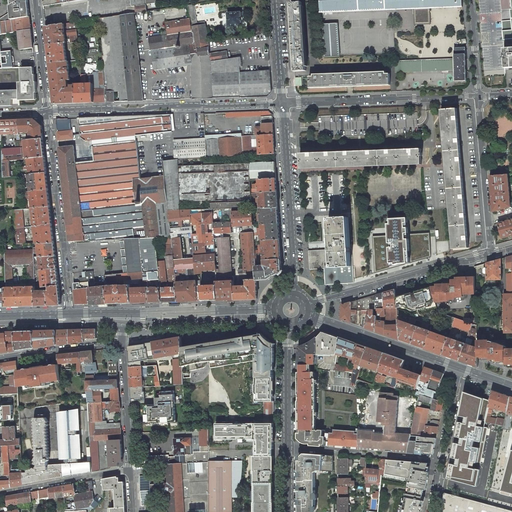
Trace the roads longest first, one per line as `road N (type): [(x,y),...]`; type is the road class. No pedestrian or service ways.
road 1 (residential): [(282,103),(46,111)]
road 2 (residential): [(46,111),(69,323)]
road 3 (residential): [(476,96),(282,103)]
road 4 (tertiary): [(282,103),(291,292)]
road 5 (secondary): [(307,303),(489,256)]
road 6 (secondary): [(305,320),(457,373)]
road 7 (residential): [(489,256),(476,96)]
road 8 (secondary): [(122,322),(278,320)]
road 9 (residential): [(287,447),(441,462)]
road 10 (residential): [(130,469),(0,492)]
road 11 (residential): [(122,344),(130,469)]
road 12 (residential): [(0,359),(122,344)]
road 13 (residential): [(287,447),(288,326)]
